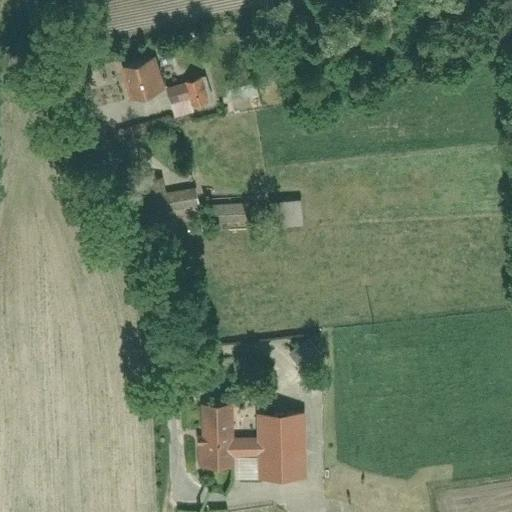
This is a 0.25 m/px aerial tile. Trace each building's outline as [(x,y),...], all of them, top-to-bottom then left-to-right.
[(156,52),(121,62),(130,94),(166,84),(156,52)] [(204,72),(184,77),(190,101),(210,97),(204,72)] [(178,79),(159,87),(170,117),(190,109),(178,79)] [(221,85),(221,96),(252,94),(251,82),(221,85)] [(161,175),(141,179),(149,218),(196,208),(191,185),(164,191),(161,175)] [(302,198),(279,200),(280,225),(303,224),(302,198)] [(249,200),(222,201),(222,222),(250,221),(249,200)] [(232,399),(200,399),(200,471),(228,471),(228,456),(259,456),(259,480),(309,480),(309,407),(260,407),(260,432),(232,432),(232,399)]
